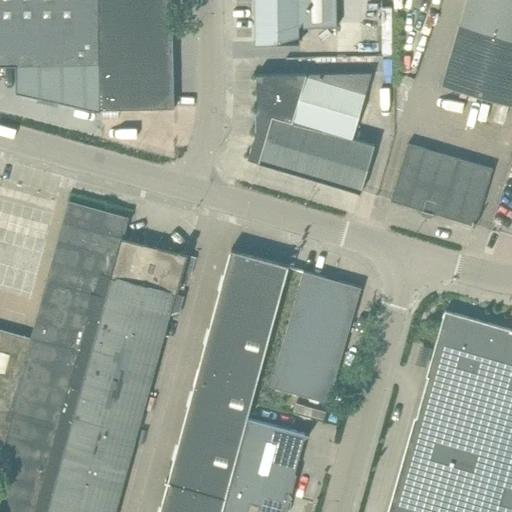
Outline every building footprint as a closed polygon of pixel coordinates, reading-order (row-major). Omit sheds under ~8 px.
[(0,0),(0,63),(15,63),(15,91),(100,109),(174,107),(172,0),(0,0)] [(254,0),(255,43),(300,42),(300,27),(338,27),(337,0),(254,0)] [(511,0),(466,0),(442,85),(511,105),(511,100),(511,0)] [(372,72),(277,74),(257,74),(258,112),(261,113),(248,158),(361,191),(374,145),(353,138),(372,72)] [(492,167),(408,142),(391,200),(475,225),(492,167)] [(177,291),(114,274),(123,238),(128,217),(69,200),(52,261),(55,262),(34,338),(2,455),(63,472),(122,488),(171,313),(178,315),(183,294),(177,291)] [(180,252),(123,238),(114,274),(177,291),(183,272),(191,274),(195,257),(187,254),(187,252),(180,250),(180,252)] [(289,265),(231,249),(215,307),(273,323),(289,265)] [(303,270),(271,386),(329,402),(361,287),(303,270)] [(273,323),(215,307),(199,365),(258,381),(273,323)] [(511,511),(511,328),(446,310),(388,511),(511,511)] [(0,454),(2,455),(34,338),(0,328),(0,454)] [(258,381),(199,365),(184,423),(242,439),(258,381)] [(310,434),(248,417),(231,480),(293,496),(290,491),(304,438),(310,434)] [(242,439),(184,423),(168,481),(226,497),(242,439)] [(51,511),(63,472),(2,455),(0,461),(0,511),(51,511)] [(115,511),(122,488),(63,472),(51,511),(115,511)] [(293,496),(231,480),(225,502),(222,511),(284,511),(288,499),(293,496)] [(221,511),(226,497),(168,481),(159,511),(221,511)]
